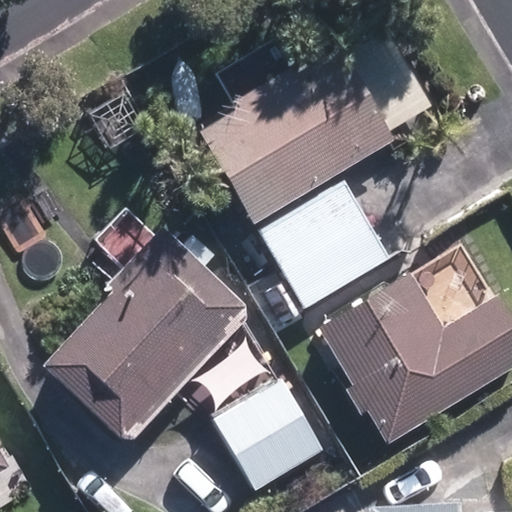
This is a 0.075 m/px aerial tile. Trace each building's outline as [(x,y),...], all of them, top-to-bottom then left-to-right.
[(368,12),(290,60),(275,35),(206,77),(221,102),(187,124),(248,223),(334,171),(430,112),(368,12)] [(383,257),(334,171),(248,223),(300,308),(383,257)] [(249,303),(206,264),(217,253),(189,227),(178,239),(159,221),(153,229),(124,203),(89,241),(118,267),(32,361),(122,443),(249,303)] [(511,359),(511,325),(492,295),(442,328),(399,262),(308,321),(386,442),(511,359)] [(322,452),(278,375),(208,414),(252,492),(322,452)] [(511,511),(511,506),(379,499),(378,511),(511,511)]
